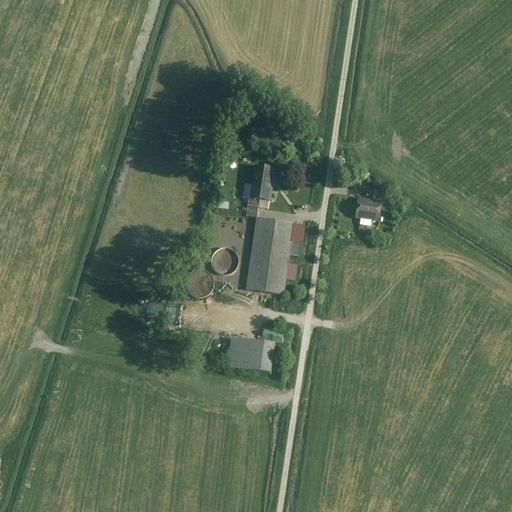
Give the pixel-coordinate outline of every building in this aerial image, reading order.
[(270,201),(275,167),(251,164),(246,197),(250,197),(261,199),(270,201)] [(250,197),(247,215),(259,217),(261,199),(250,197)] [(382,204),(358,201),(355,222),(359,223),(376,225),(379,225),(382,204)] [(284,296),(295,224),(257,219),(246,290),(284,296)] [(271,377),(275,345),(229,340),(225,371),(271,377)]
